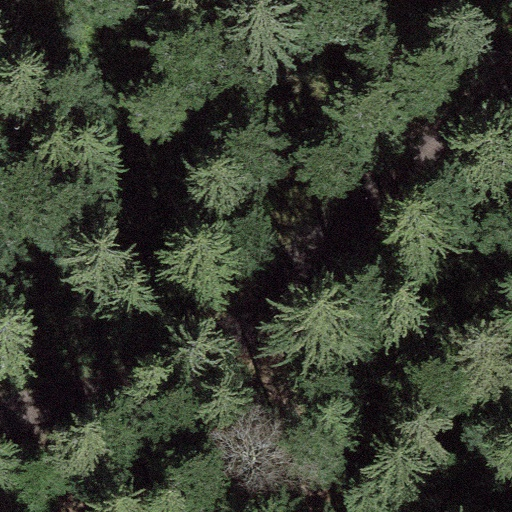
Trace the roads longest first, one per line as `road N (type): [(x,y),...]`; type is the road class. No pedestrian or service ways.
road 1 (track): [(0,330),(388,220),(511,163)]
road 2 (track): [(243,261),(322,511)]
